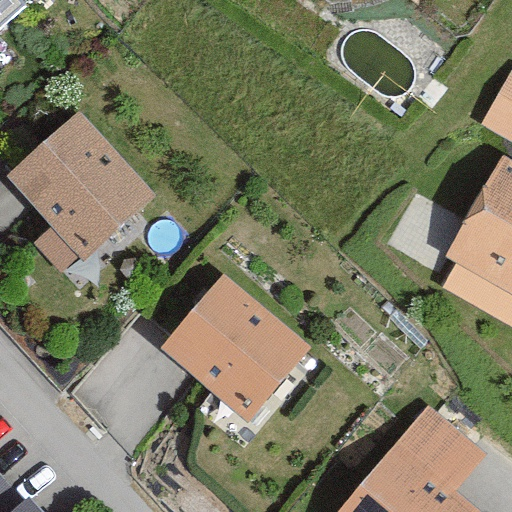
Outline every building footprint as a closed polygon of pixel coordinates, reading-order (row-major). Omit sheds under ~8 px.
[(0,0),(0,37),(25,14),(12,0),(0,0)] [(511,81),(490,123),(511,135),(511,81)] [(159,179),(80,89),(0,157),(0,167),(74,252),(159,179)] [(511,166),(506,163),(453,256),(511,289),(511,166)] [(312,341),(220,262),(157,335),(249,414),(312,341)] [(480,434),(424,389),(324,511),(499,511),(450,472),(480,434)] [(48,511),(29,491),(4,511),(48,511)]
